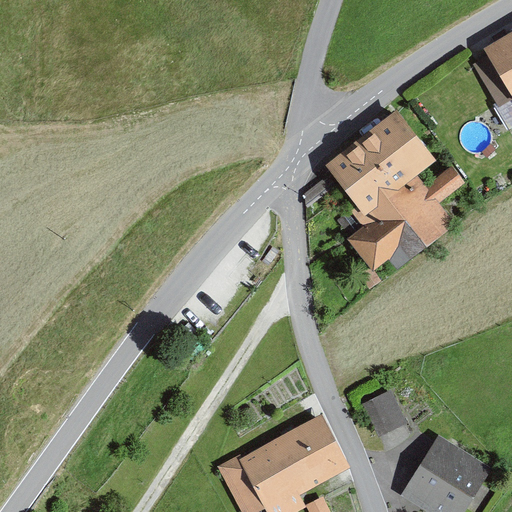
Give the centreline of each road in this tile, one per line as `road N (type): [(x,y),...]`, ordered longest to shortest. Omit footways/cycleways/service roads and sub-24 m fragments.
road 1 (tertiary): [(14,511),(150,316),(283,175)]
road 2 (residential): [(369,511),(321,400),(283,175)]
road 3 (tertiary): [(283,175),(429,56),(511,7)]
road 4 (unclassified): [(283,175),(329,0)]
